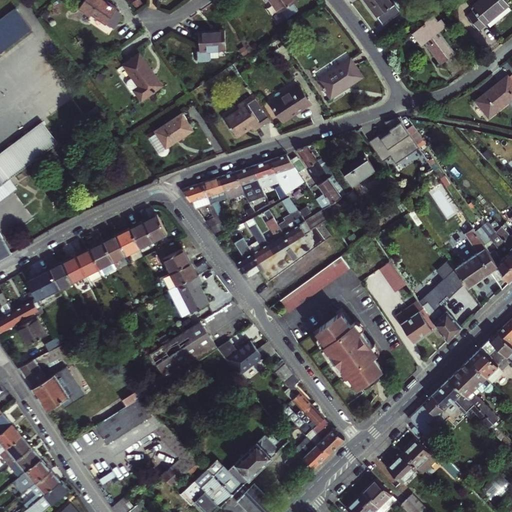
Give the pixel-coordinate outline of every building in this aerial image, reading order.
[(81,0),(76,7),(87,15),(89,13),(104,23),(105,23),(111,27),(119,16),(117,11),(114,8),(102,0),(81,0)] [(267,0),(275,12),(279,9),(284,17),(296,10),(291,2),(293,0),(267,0)] [(362,0),(374,16),(389,5),(385,0),(362,0)] [(474,8),(468,13),(479,27),(507,4),(503,0),(477,0),(471,5),(474,8)] [(405,17),(398,8),(393,12),(400,21),(405,17)] [(441,66),(455,56),(437,31),(443,26),(438,18),(434,21),(430,14),(419,22),(421,24),(411,32),(419,43),(423,41),(441,66)] [(17,17),(0,28),(0,60),(31,37),(17,17)] [(197,30),(198,55),(215,55),(215,49),(224,49),(223,30),(197,30)] [(281,39),(274,43),(285,61),(292,56),(281,39)] [(137,53),(121,64),(136,87),(131,90),(138,100),(159,86),(137,53)] [(319,80),(330,97),(362,77),(351,60),(319,80)] [(511,83),(507,76),(475,101),(488,118),(511,98),(511,83)] [(282,119),(309,102),(299,86),(279,98),(272,103),(282,119)] [(223,118),(234,135),(247,125),(250,129),(258,124),(265,119),(263,116),(255,105),(249,109),(242,99),(234,105),(237,109),(223,118)] [(177,115),(150,132),(161,149),(162,150),(163,150),(164,151),(165,150),(166,149),(167,149),(167,148),(167,147),(166,146),(188,132),(177,115)] [(407,129),(398,116),(383,120),(389,130),(378,133),(368,140),(382,161),(391,155),(396,163),(426,144),(411,126),(407,129)] [(0,185),(57,142),(42,122),(0,153),(0,185)] [(296,150),(307,166),(320,157),(313,147),(311,144),(296,150)] [(490,156),(485,150),(480,155),(485,161),(490,156)] [(345,167),(340,171),(348,183),(357,177),(359,179),(375,169),(362,151),(343,164),(345,167)] [(288,193),(305,183),(298,172),(291,162),(285,153),(270,158),(275,170),(277,174),(280,181),(282,184),(288,193)] [(307,166),(318,182),(331,173),(329,171),(320,157),(307,166)] [(251,165),(256,177),(262,188),(280,181),(277,174),(275,170),(270,158),(251,165)] [(296,158),(291,162),(298,172),(303,168),(296,158)] [(449,184),(435,163),(431,165),(441,180),(444,184),(445,186),(449,184)] [(251,165),(235,170),(239,183),(244,191),(251,201),(266,195),(262,188),(256,177),(251,165)] [(235,170),(217,176),(222,189),(220,190),(226,198),(228,200),(244,191),(239,183),(235,170)] [(317,183),(324,192),(337,183),(331,173),(318,182),(317,183)] [(201,182),(205,195),(229,227),(233,224),(217,201),(226,198),(220,190),(222,189),(217,176),(201,182)] [(189,201),(195,209),(206,205),(215,217),(205,223),(214,234),(229,227),(212,203),(209,200),(206,195),(205,195),(201,182),(183,188),(186,194),(189,201)] [(323,209),(331,203),(345,193),(343,191),(337,183),(324,192),(315,198),(323,209)] [(288,193),(282,184),(276,188),(282,198),(289,195),(288,193)] [(234,262),(240,270),(304,230),(306,231),(310,228),(323,220),(328,217),(323,209),(305,220),(291,198),(285,201),(292,215),(285,219),(286,222),(281,224),(276,217),(269,221),(278,235),(267,242),(264,238),(270,234),(264,224),(258,228),(253,218),(246,222),(259,243),(250,248),(243,236),(236,240),(244,255),(242,256),(242,257),(234,262)] [(15,211),(1,221),(3,223),(11,217),(18,226),(30,218),(22,206),(15,211)] [(248,209),(251,215),(258,211),(254,206),(248,209)] [(156,212),(142,220),(152,239),(167,232),(156,212)] [(489,222),(474,232),(482,243),(489,238),(504,258),(511,268),(511,237),(495,217),(489,222)] [(129,226),(139,246),(152,239),(142,220),(129,226)] [(306,231),(255,262),(265,279),(332,234),(323,220),(310,228),(306,231)] [(129,226),(116,233),(126,253),(139,246),(129,226)] [(476,251),(489,270),(501,287),(511,276),(511,268),(504,258),(501,260),(494,250),(489,254),(482,243),(474,232),(472,228),(464,234),(476,251)] [(126,253),(116,233),(102,240),(113,260),(126,253)] [(89,247),(103,273),(116,266),(113,260),(102,240),(89,247)] [(173,270),(192,260),(185,246),(165,256),(173,270)] [(89,247),(76,254),(86,273),(89,280),(103,273),(89,247)] [(489,270),(476,251),(454,267),(465,283),(467,286),(489,270)] [(62,261),(72,280),(86,273),(76,254),(62,261)] [(341,255),(280,297),(289,311),(350,269),(341,255)] [(192,260),(173,270),(180,283),(200,273),(192,260)] [(444,277),(415,296),(417,298),(424,308),(435,324),(446,339),(461,325),(446,308),(442,310),(438,305),(465,283),(454,267),(449,260),(437,267),(444,277)] [(50,267),(60,287),(72,280),(62,261),(50,267)] [(406,281),(405,280),(392,261),(380,268),(394,289),(406,281)] [(50,267),(26,279),(36,296),(40,307),(49,303),(48,301),(63,294),(60,287),(50,267)] [(200,273),(180,283),(194,311),(211,301),(203,283),(205,281),(200,273)] [(180,283),(171,287),(185,315),(194,311),(180,283)] [(12,310),(8,301),(3,292),(1,287),(0,287),(0,303),(1,309),(4,314),(12,310)] [(412,340),(435,324),(424,308),(417,298),(394,313),(412,340)] [(31,299),(12,310),(13,312),(18,320),(37,309),(31,299)] [(19,323),(18,320),(13,312),(12,310),(4,314),(0,316),(0,330),(1,330),(2,332),(16,324),(19,323)] [(320,347),(322,345),(345,376),(342,378),(350,385),(353,383),(356,388),(361,384),(363,387),(368,384),(376,378),(378,376),(376,373),(381,370),(372,357),(378,352),(373,343),(370,345),(359,330),(362,328),(355,321),(349,325),(340,313),(315,331),(318,336),(315,338),(320,347)] [(32,315),(19,323),(16,324),(27,343),(43,333),(32,315)] [(511,319),(497,333),(511,347),(511,319)] [(199,321),(151,351),(162,369),(152,375),(120,396),(124,403),(136,396),(215,346),(199,321)] [(511,347),(497,333),(496,332),(488,341),(505,358),(510,363),(511,365),(511,347)] [(57,343),(54,336),(43,342),(46,349),(57,343)] [(255,347),(248,338),(235,348),(227,338),(215,346),(236,372),(260,353),(259,352),(255,347)] [(255,347),(259,352),(271,345),(266,339),(255,347)] [(484,380),(487,383),(501,371),(496,366),(500,363),(505,358),(488,341),(468,360),(486,379),(484,380)] [(39,366),(64,349),(60,343),(17,365),(45,406),(69,391),(71,396),(82,389),(64,363),(45,376),(39,366)] [(271,345),(259,352),(260,353),(263,357),(274,350),(271,345)] [(510,363),(505,358),(500,363),(496,366),(501,371),(510,363)] [(448,379),(489,423),(494,418),(473,396),(468,390),(473,387),(477,392),(478,392),(484,399),(488,399),(492,395),(494,391),(487,383),(484,380),(486,379),(468,360),(448,379)] [(293,395),(291,396),(303,410),(311,402),(293,383),(297,380),(283,361),(272,368),(293,395)] [(484,428),(489,423),(448,379),(422,403),(435,417),(454,400),(460,407),(458,408),(464,414),(467,411),(484,428)] [(477,392),(473,387),(468,390),(473,396),(477,392)] [(183,467),(195,456),(163,425),(136,396),(124,403),(94,423),(113,451),(149,426),(177,454),(158,470),(167,481),(183,467)] [(343,437),(332,425),(325,415),(324,416),(322,414),(311,402),(303,410),(314,422),(316,424),(306,433),(307,435),(314,442),(318,439),(328,450),(343,437)] [(422,403),(407,418),(425,437),(433,429),(428,424),(435,417),(422,403)] [(0,431),(13,421),(4,409),(0,412),(0,431)] [(225,493),(233,496),(247,511),(255,511),(259,508),(261,510),(271,502),(250,480),(244,486),(239,481),(245,475),(245,474),(268,453),(274,446),(282,439),(286,435),(274,419),(269,423),(276,433),(269,440),(260,431),(253,438),(231,459),(230,460),(224,466),(214,455),(180,486),(190,498),(203,511),(214,501),(215,502),(225,493)] [(22,432),(13,421),(0,431),(0,450),(6,445),(22,432)] [(31,443),(22,432),(6,445),(15,456),(31,443)] [(307,435),(294,446),(306,460),(310,466),(311,466),(328,450),(318,439),(314,442),(307,435)] [(294,446),(289,439),(278,449),(294,470),(306,460),(294,446)] [(415,442),(400,455),(415,470),(420,475),(434,462),(439,468),(440,467),(453,480),(460,475),(429,441),(421,448),(415,442)] [(41,456),(31,443),(15,456),(24,469),(41,456)] [(495,461),(499,465),(506,458),(502,454),(495,461)] [(415,470),(400,455),(385,470),(399,484),(415,470)] [(49,467),(41,456),(24,469),(34,480),(49,467)] [(199,460),(195,456),(183,467),(186,471),(199,460)] [(50,467),(49,467),(34,480),(44,493),(59,480),(60,479),(50,467)] [(500,472),(481,489),(492,501),(511,484),(500,472)] [(250,480),(245,475),(239,481),(244,486),(250,480)] [(68,490),(59,480),(44,493),(20,511),(40,511),(51,504),(68,490)] [(374,481),(359,495),(374,511),(379,511),(392,500),(374,481)] [(110,499),(119,492),(115,486),(106,494),(110,499)] [(180,486),(175,490),(187,502),(190,498),(180,486)] [(128,505),(120,495),(110,503),(114,509),(116,511),(118,511),(127,506),(128,505)] [(374,511),(359,495),(343,509),(346,511),(374,511)] [(424,511),(408,495),(403,499),(414,511),(424,511)] [(131,511),(132,511),(143,503),(138,498),(128,505),(127,506),(118,511),(131,511)] [(414,511),(403,499),(397,504),(404,511),(414,511)] [(76,511),(68,502),(55,511),(76,511)]
